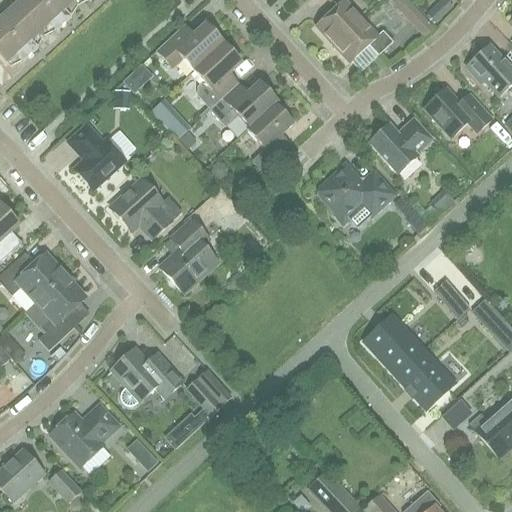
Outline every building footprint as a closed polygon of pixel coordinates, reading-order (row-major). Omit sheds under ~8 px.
[(40,0),(21,0),(15,6),(40,34),(50,25),(56,33),(64,26),(40,0)] [(74,3),(71,0),(40,0),(64,26),(72,19),(65,11),(74,3)] [(333,47),(361,21),(344,2),(315,28),(333,47)] [(399,12),(424,40),(435,30),(410,2),(399,12)] [(40,34),(15,6),(0,19),(0,23),(30,57),(38,50),(31,42),(40,34)] [(443,17),(433,7),(426,14),(435,24),(443,17)] [(361,21),(333,47),(349,65),(368,47),(378,57),(393,44),(382,33),(377,38),(361,21)] [(30,57),(0,23),(0,59),(5,66),(16,56),(23,64),(30,57)] [(193,72),(223,45),(215,37),(218,32),(211,25),(206,27),(205,26),(193,37),(184,27),(156,53),(172,69),(182,60),(193,72)] [(223,45),(193,72),(203,82),(197,89),(197,97),(210,111),(238,86),(229,75),(241,65),(223,45)] [(499,99),(511,86),(511,67),(505,60),(503,63),(489,48),(466,69),(481,85),(484,83),(499,99)] [(247,132),(277,104),(259,85),(247,96),(238,86),(209,113),(225,129),(238,117),(249,129),(246,131),(247,132)] [(470,95),(459,105),(446,90),(424,111),(450,140),(466,126),(475,136),(493,121),(470,95)] [(114,105),(128,106),(128,92),(115,92),(114,105)] [(277,104),(247,132),(264,151),(252,163),(261,172),(283,152),(275,143),(293,126),(275,107),(277,105),(277,104)] [(397,135),(389,126),(368,145),(397,177),(418,158),(416,156),(432,141),(413,121),(397,135)] [(103,145),(86,127),(67,144),(84,162),(74,171),(93,192),(124,163),(105,142),(103,145)] [(178,142),(186,151),(195,142),(187,133),(178,142)] [(220,180),(225,177),(227,170),(223,165),(217,163),(211,167),(210,173),(213,179),(220,180)] [(320,189),(320,198),(343,223),(345,221),(355,231),(370,217),(371,219),(394,197),(373,173),(363,182),(359,182),(345,167),(320,189)] [(168,199),(160,206),(139,182),(112,207),(112,213),(127,229),(137,220),(145,229),(143,231),(152,241),(171,224),(182,214),(168,199)] [(440,215),(454,202),(443,191),(430,204),(440,215)] [(211,204),(224,218),(234,210),(220,195),(211,204)] [(402,199),(394,206),(406,219),(405,220),(418,235),(427,227),(402,199)] [(18,226),(0,207),(0,263),(11,253),(1,241),(18,226)] [(161,267),(185,294),(218,265),(202,247),(209,241),(191,222),(170,241),(179,251),(161,267)] [(36,305),(67,276),(60,269),(58,270),(45,256),(23,275),(14,264),(0,277),(0,285),(12,298),(22,289),(36,305)] [(67,276),(36,305),(50,320),(40,329),(45,335),(38,341),(48,353),(74,329),(65,318),(85,300),(72,285),(74,284),(67,276)] [(444,304),(455,294),(445,282),(433,292),(444,304)] [(472,312),(492,335),(503,326),(483,302),(472,312)] [(391,317),(363,343),(394,377),(422,352),(391,317)] [(6,335),(0,340),(0,348),(15,365),(24,356),(6,335)] [(57,363),(66,355),(60,349),(51,357),(57,363)] [(9,360),(0,350),(0,368),(0,369),(9,360)] [(135,351),(111,372),(124,387),(122,389),(120,393),(119,397),(119,401),(121,404),(125,407),(129,408),(133,407),(136,405),(138,403),(139,404),(159,386),(168,397),(183,384),(164,363),(154,372),(135,351)] [(422,352),(394,377),(405,389),(414,399),(426,412),(454,386),(422,352)] [(211,417),(221,408),(197,381),(186,391),(211,417)] [(468,426),(474,433),(498,460),(511,447),(511,399),(487,422),(481,414),(468,426)] [(73,415),(50,437),(80,469),(103,447),(101,444),(118,428),(99,408),(81,424),(73,415)] [(182,423),(192,435),(211,418),(204,410),(194,419),(191,415),(182,423)] [(43,475),(23,453),(0,473),(0,490),(12,504),(43,475)] [(157,464),(150,456),(140,464),(148,472),(157,464)] [(81,493),(62,471),(48,483),(67,506),(81,493)] [(356,511),(361,508),(327,472),(306,492),(325,511),(356,511)] [(404,511),(436,511),(441,508),(427,492),(404,511)] [(361,511),(394,511),(380,496),(361,511)]
